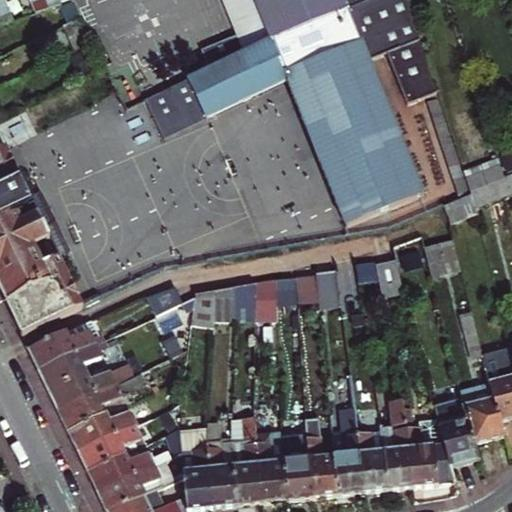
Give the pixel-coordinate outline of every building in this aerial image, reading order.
[(42,0),(47,11),(73,3),(71,0),(42,0)] [(191,81),(146,103),(166,142),(210,121),(287,85),(344,228),(423,197),(370,63),(386,56),(406,107),(436,95),(405,0),(375,0),(270,43),(244,55),(210,72),(191,81)] [(221,0),(236,37),(244,55),(262,46),(270,43),(253,0),(221,0)] [(253,0),(270,43),(375,0),(253,0)] [(202,54),(210,72),(244,55),(236,37),(202,54)] [(114,88),(108,76),(96,82),(103,94),(114,88)] [(23,337),(47,325),(85,307),(79,295),(68,273),(60,277),(52,281),(45,267),(35,245),(50,237),(39,215),(23,222),(6,186),(22,178),(7,149),(0,151),(0,288),(14,319),(23,337)] [(511,198),(511,176),(506,179),(503,169),(465,184),(470,197),(443,208),(450,225),(511,198)] [(452,241),(423,249),(431,280),(461,272),(452,241)] [(395,261),(377,265),(383,299),(404,294),(395,261)] [(338,272),(316,275),(317,276),(319,304),(320,310),(341,308),(338,272)] [(317,276),(296,279),(297,307),(319,304),(317,276)] [(275,281),(277,309),(297,307),(296,279),(275,281)] [(275,281),(255,284),(254,318),(277,314),(277,309),(275,281)] [(254,318),(255,284),(235,288),(234,321),(254,318)] [(148,299),(157,318),(184,305),(176,288),(148,299)] [(235,288),(216,291),(214,325),(234,321),(235,288)] [(192,329),(214,325),(216,291),(195,295),(195,299),(192,324),(192,329)] [(84,326),(28,354),(38,374),(95,347),(84,326)] [(476,329),(484,359),(495,356),(487,326),(476,329)] [(484,359),(476,329),(467,331),(475,362),(484,359)] [(101,360),(95,347),(38,374),(48,394),(86,376),(82,368),(101,360)] [(492,389),(500,422),(511,418),(511,366),(487,373),(492,389)] [(86,376),(48,394),(58,415),(114,388),(108,375),(90,384),(86,376)] [(114,388),(58,415),(69,436),(106,418),(102,410),(120,401),(117,393),(122,391),(124,396),(146,385),(141,375),(114,388)] [(384,452),(382,428),(367,429),(365,410),(363,411),(360,383),(350,384),(353,412),(356,436),(367,435),(369,454),(384,452)] [(462,397),(464,401),(475,445),(504,437),(500,422),(492,389),(462,397)] [(445,447),(450,469),(479,461),(475,445),(464,401),(434,408),(438,423),(445,447)] [(384,452),(389,492),(413,490),(405,425),(402,402),(391,403),(393,426),(382,428),(384,452)] [(183,404),(143,424),(146,429),(182,412),(183,404)] [(362,495),(356,436),(353,412),(340,413),(342,432),(331,433),(334,458),(338,498),(362,495)] [(69,436),(79,455),(134,428),(128,416),(109,425),(106,418),(69,436)] [(308,465),(312,500),(338,498),(334,458),(323,459),(319,420),(304,421),(306,436),(308,465)] [(262,505),(256,446),(256,441),(254,421),(241,423),(242,442),(231,443),(231,444),(237,508),(262,505)] [(422,449),(445,447),(438,423),(419,425),(420,430),(422,449)] [(411,425),(405,425),(413,490),(455,486),(450,469),(445,447),(422,449),(420,430),(411,431),(411,425)] [(125,458),(121,450),(140,441),(136,434),(141,431),(138,426),(134,428),(79,455),(89,476),(125,458)] [(231,444),(231,443),(221,444),(219,427),(208,427),(208,428),(207,446),(213,510),(237,508),(231,444)] [(188,511),(193,511),(213,510),(207,446),(208,428),(180,429),(180,430),(182,455),(185,479),(188,511)] [(182,455),(180,430),(163,439),(173,460),(182,455)] [(367,435),(356,436),(362,495),(389,492),(384,452),(369,454),(367,435)] [(284,462),(287,503),(312,500),(308,465),(306,436),(301,436),(302,441),(293,442),(295,461),(284,462)] [(274,463),(284,462),(281,438),(256,441),(256,446),(272,444),(274,463)] [(272,444),(256,446),(262,505),(287,503),(284,462),(274,463),(272,444)] [(89,476),(99,497),(171,461),(168,455),(150,463),(147,456),(128,465),(125,458),(89,476)] [(99,497),(106,511),(117,511),(185,479),(182,455),(173,460),(171,461),(99,497)] [(188,511),(185,479),(117,511),(188,511)]
